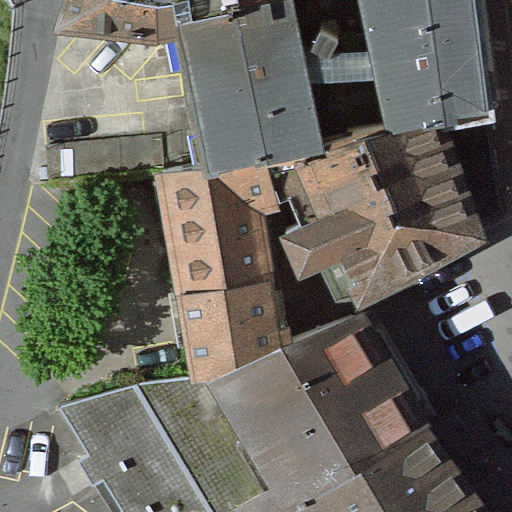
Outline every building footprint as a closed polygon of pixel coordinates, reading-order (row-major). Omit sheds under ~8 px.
[(73,0),(63,46),(193,56),(191,46),(200,43),(192,0),(73,0)] [(200,43),(191,46),(193,56),(215,157),(254,151),(485,111),(468,0),(354,0),(314,11),(200,43)] [(192,0),(200,43),(314,11),(310,0),(192,0)] [(310,0),(314,11),(354,0),(310,0)] [(500,216),(485,111),(254,151),(258,188),(282,186),(295,212),(274,222),(296,271),(318,262),(340,307),(500,216)] [(258,188),(254,151),(215,157),(138,171),(165,378),(282,339),(278,314),(265,318),(241,190),(258,188)] [(271,511),(417,409),(346,318),(282,339),(165,378),(131,377),(54,403),(120,511),(271,511)] [(489,511),(417,409),(271,511),(489,511)]
